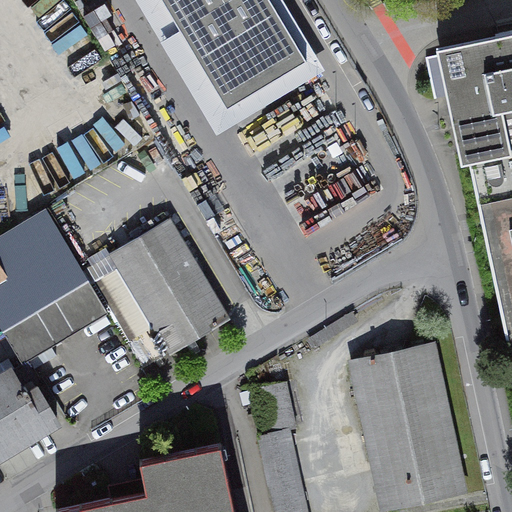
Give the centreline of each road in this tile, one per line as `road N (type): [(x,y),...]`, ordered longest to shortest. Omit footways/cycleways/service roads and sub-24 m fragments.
road 1 (residential): [(448,246),(376,276),(0,502)]
road 2 (unknown): [(314,313),(123,0)]
road 3 (residential): [(333,0),(410,131),(448,246)]
road 4 (residential): [(448,246),(509,511)]
